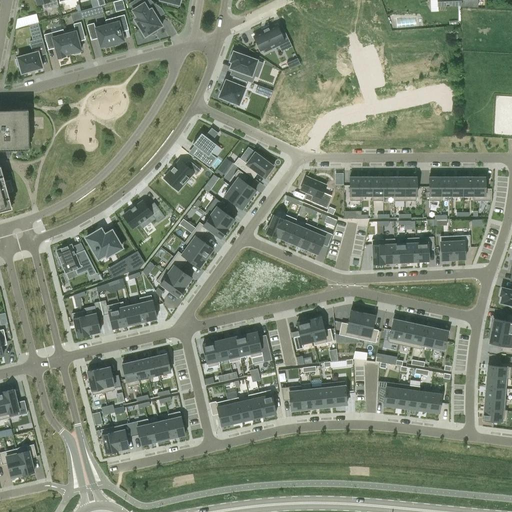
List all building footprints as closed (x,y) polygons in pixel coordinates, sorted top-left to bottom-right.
[(58,5),(56,0),(34,0),(36,6),(42,4),(43,9),(58,5)] [(117,0),(113,1),(116,11),(125,8),(123,0),(117,0)] [(162,8),(150,0),(142,0),(142,1),(143,3),(132,10),(137,18),(134,19),(140,28),(137,30),(143,40),(151,34),(150,33),(162,26),(157,18),(165,13),(162,8)] [(348,0),(350,5),(344,7),(348,19),(355,17),(353,12),(364,9),(361,0),(348,0)] [(361,0),(364,9),(374,5),(376,10),(383,8),(380,0),(361,0)] [(107,10),(108,14),(116,12),(113,3),(103,6),(105,11),(107,10)] [(321,4),(310,8),(320,30),(331,26),(329,22),(327,17),(323,7),(321,4)] [(310,8),(299,13),(309,35),(320,30),(310,8)] [(18,26),(39,21),(37,13),(15,18),(18,26)] [(299,13),(288,18),(290,21),(291,24),(292,26),(294,31),(295,34),(296,36),(298,40),(309,35),(299,13)] [(105,20),(106,25),(113,46),(120,44),(120,42),(124,41),(121,29),(128,27),(124,15),(105,20)] [(75,29),(64,32),(70,53),(73,52),(73,54),(80,52),(80,51),(81,50),(78,39),(85,37),(81,22),(73,24),(75,29)] [(105,48),(112,46),(106,25),(95,28),(94,23),(87,25),(90,37),(97,35),(100,47),(104,46),(105,48)] [(264,31),(253,36),(261,51),(262,50),(263,53),(273,48),(272,46),(288,38),(283,28),(278,30),(276,25),(268,29),(268,27),(263,29),(264,31)] [(63,29),(44,35),(47,47),(54,45),(58,58),(65,56),(65,55),(70,53),(64,32),(63,29)] [(39,55),(46,52),(42,38),(30,41),(33,53),(17,57),(18,59),(15,59),(17,67),(20,66),(22,73),(29,71),(35,69),(42,67),(39,55)] [(442,55),(431,57),(435,77),(447,74),(444,63),(450,62),(448,49),(441,51),(442,55)] [(233,62),(230,68),(237,70),(235,77),(251,83),(254,75),(251,74),(256,60),(246,57),(247,54),(239,51),(238,54),(234,52),(230,61),(233,62)] [(431,57),(420,60),(424,79),(435,77),(431,57)] [(297,58),(287,63),(289,68),(300,64),(297,58)] [(420,60),(410,62),(414,81),(424,79),(420,60)] [(388,62),(381,64),(383,76),(389,75),(392,86),(403,84),(399,64),(388,67),(388,62)] [(410,62),(399,64),(403,84),(414,81),(410,62)] [(344,76),(333,78),(337,98),(349,95),(347,84),(353,83),(350,70),(343,72),(344,76)] [(224,85),(219,97),(238,104),(247,82),(233,76),(230,83),(229,82),(228,86),(224,85)] [(322,76),(315,78),(317,90),(323,89),(326,100),(337,98),(333,78),(323,81),(322,76)] [(276,95),(271,106),(277,109),(272,120),(283,124),(291,106),(281,102),(283,98),(276,95)] [(291,106),(283,124),(294,129),(299,118),(304,121),(309,109),(303,107),(301,111),(291,106)] [(13,150),(23,149),(25,149),(25,140),(28,140),(28,139),(29,139),(28,119),(28,118),(25,118),(24,110),(22,110),(22,109),(12,109),(12,110),(0,110),(0,109),(0,149),(1,150),(1,149),(1,143),(4,143),(4,149),(6,149),(10,149),(10,142),(13,142),(13,149),(13,150)] [(211,128),(205,136),(212,141),(218,133),(211,128)] [(197,148),(193,154),(209,167),(217,157),(211,153),(217,145),(212,141),(205,136),(201,133),(193,144),(197,148)] [(238,158),(234,164),(249,175),(253,169),(257,172),(265,178),(273,166),(255,152),(246,163),(238,158)] [(226,158),(221,164),(227,169),(232,163),(226,158)] [(180,160),(164,178),(173,186),(178,190),(182,185),(193,173),(196,175),(200,170),(188,159),(184,164),(180,160)] [(0,212),(2,212),(2,211),(3,211),(2,208),(11,206),(10,203),(11,203),(8,193),(13,192),(10,181),(5,182),(2,172),(1,170),(0,170),(0,212)] [(306,176),(300,189),(313,194),(310,200),(326,207),(331,195),(323,192),(326,185),(306,176)] [(350,176),(350,196),(361,196),(361,177),(350,176)] [(361,177),(361,196),(372,196),(372,177),(361,177)] [(372,177),(372,196),(383,196),(383,177),(372,177)] [(383,177),(383,196),(394,196),(394,177),(383,177)] [(394,177),(394,196),(405,196),(405,177),(394,177)] [(405,177),(405,196),(416,196),(416,177),(405,177)] [(429,177),(429,196),(441,196),(441,177),(429,177)] [(441,177),(441,196),(452,196),(452,177),(441,177)] [(452,177),(452,196),(462,196),(462,177),(452,177)] [(462,177),(462,196),(473,196),(473,177),(462,177)] [(473,177),(473,196),(485,196),(485,177),(473,177)] [(240,179),(233,188),(249,199),(256,190),(240,179)] [(233,188),(226,198),(242,209),(249,199),(233,188)] [(142,201),(123,215),(133,228),(151,214),(157,222),(165,217),(154,202),(147,207),(142,201)] [(329,207),(327,212),(333,215),(335,209),(329,207)] [(219,208),(212,217),(227,229),(234,219),(219,208)] [(273,215),(266,233),(277,237),(284,219),(273,215)] [(212,217),(205,227),(220,238),(227,229),(212,217)] [(284,219),(277,237),(286,241),(294,224),(284,219)] [(294,224),(286,241),(296,246),(304,228),(294,224)] [(304,228),(296,246),(306,250),(314,232),(304,228)] [(100,229),(86,237),(98,258),(106,254),(107,256),(121,247),(112,231),(104,235),(100,229)] [(314,232),(306,250),(317,254),(325,237),(314,232)] [(197,237),(190,247),(206,258),(213,248),(197,237)] [(464,240),(452,241),(453,260),(465,260),(464,240)] [(452,241),(440,241),(441,261),(453,260),(452,241)] [(428,242),(416,243),(417,262),(429,261),(428,242)] [(405,243),(394,244),(395,263),(406,262),(405,243)] [(416,243),(405,243),(406,262),(417,262),(416,243)] [(71,244),(56,250),(58,256),(56,256),(60,264),(61,264),(65,273),(74,269),(77,274),(87,270),(89,276),(96,273),(84,249),(75,253),(71,244)] [(384,244),(372,245),(373,264),(385,263),(384,244)] [(394,244),(384,244),(385,263),(395,263),(394,244)] [(190,247),(183,256),(199,267),(206,258),(190,247)] [(125,263),(116,268),(120,275),(140,268),(144,262),(141,256),(138,257),(135,253),(123,260),(125,263)] [(176,266),(169,276),(184,287),(191,278),(176,266)] [(169,276),(162,285),(177,297),(184,287),(169,276)] [(511,290),(501,288),(499,295),(502,295),(500,302),(509,304),(509,306),(511,306),(511,290)] [(105,300),(99,301),(103,315),(108,314),(105,300)] [(152,300),(141,302),(145,321),(156,318),(152,300)] [(99,301),(94,303),(97,316),(103,315),(99,301)] [(141,302),(130,305),(134,324),(145,321),(141,302)] [(130,305),(120,307),(124,326),(134,324),(130,305)] [(120,307),(108,310),(112,329),(124,326),(120,307)] [(341,322),(339,334),(345,336),(346,331),(358,334),(363,313),(351,310),(348,323),(341,322)] [(96,313),(84,315),(89,334),(100,332),(96,313)] [(363,313),(358,334),(370,336),(369,341),(376,342),(378,330),(372,328),(375,315),(363,313)] [(491,323),(490,330),(511,334),(511,315),(508,314),(507,321),(493,318),(493,319),(493,323),(491,323)] [(84,315),(73,318),(77,337),(89,334),(84,315)] [(321,317),(309,319),(314,340),(326,338),(327,342),(333,341),(330,328),(324,330),(321,317)] [(300,335),(293,337),(296,349),(302,348),(301,343),(314,340),(309,319),(296,322),(300,335)] [(393,319),(389,337),(400,340),(404,322),(393,319)] [(404,322),(400,340),(411,342),(415,324),(404,322)] [(415,324),(411,342),(422,344),(426,326),(415,324)] [(426,326),(422,344),(432,347),(436,329),(426,326)] [(436,329),(432,347),(444,349),(448,331),(436,329)] [(511,334),(490,330),(489,338),(490,338),(489,342),(489,343),(502,345),(501,352),(511,353),(511,346),(510,346),(511,336),(511,334)] [(257,332),(245,334),(249,353),(261,350),(257,332)] [(245,334),(235,337),(239,355),(249,353),(245,334)] [(235,337),(224,339),(228,358),(239,355),(235,337)] [(224,339),(214,342),(218,360),(228,358),(224,339)] [(214,342),(202,344),(206,363),(218,360),(214,342)] [(166,353),(155,356),(159,375),(170,372),(166,353)] [(155,356),(144,358),(148,377),(159,375),(155,356)] [(302,357),(295,358),(297,363),(297,366),(298,366),(311,364),(309,358),(302,359),(302,357)] [(144,358),(134,361),(138,380),(148,377),(144,358)] [(134,361),(122,363),(126,382),(138,380),(134,361)] [(488,365),(487,376),(505,378),(506,366),(488,365)] [(110,366),(98,369),(103,388),(114,385),(110,366)] [(98,369),(87,372),(91,390),(103,388),(98,369)] [(487,376),(486,387),(504,389),(505,378),(487,376)] [(434,392),(446,392),(446,383),(435,382),(434,392)] [(345,386),(333,387),(335,405),(347,404),(345,386)] [(386,386),(383,405),(388,405),(394,406),(397,388),(386,386)] [(333,387),(322,388),(324,406),(335,405),(333,387)] [(486,387),(485,398),(503,399),(504,389),(486,387)] [(322,388),(311,389),(313,407),(324,406),(322,388)] [(397,388),(394,406),(405,408),(408,389),(397,388)] [(14,389),(2,392),(7,413),(19,410),(14,389)] [(311,389),(301,390),(303,409),(313,407),(311,389)] [(408,389),(405,408),(416,409),(418,391),(408,389)] [(301,390),(289,391),(291,410),(303,409),(301,390)] [(418,391),(416,409),(427,411),(429,392),(418,391)] [(104,392),(95,395),(98,407),(107,405),(104,392)] [(429,392),(427,411),(439,412),(439,409),(440,406),(441,394),(429,392)] [(271,395),(260,397),(264,416),(276,413),(271,395)] [(260,397),(249,400),(254,418),(264,416),(260,397)] [(485,398),(484,408),(502,410),(503,399),(485,398)] [(249,400),(239,402),(243,421),(254,418),(249,400)] [(239,402),(228,405),(233,423),(243,421),(239,402)] [(221,426),(233,423),(228,405),(217,407),(216,406),(210,408),(213,420),(219,419),(221,426)] [(484,408),(483,420),(501,421),(502,410),(484,408)] [(95,423),(101,423),(100,411),(93,412),(95,423)] [(181,416),(169,419),(173,437),(185,435),(181,416)] [(169,419),(159,421),(163,440),(173,437),(169,419)] [(159,421),(148,423),(152,442),(163,440),(159,421)] [(148,423),(137,426),(141,445),(152,442),(148,423)] [(124,429),(113,432),(117,450),(129,448),(124,429)] [(113,432),(101,434),(106,453),(117,450),(113,432)] [(29,450),(17,453),(22,474),(34,471),(29,450)] [(17,453),(6,456),(11,477),(22,474),(17,453)]
